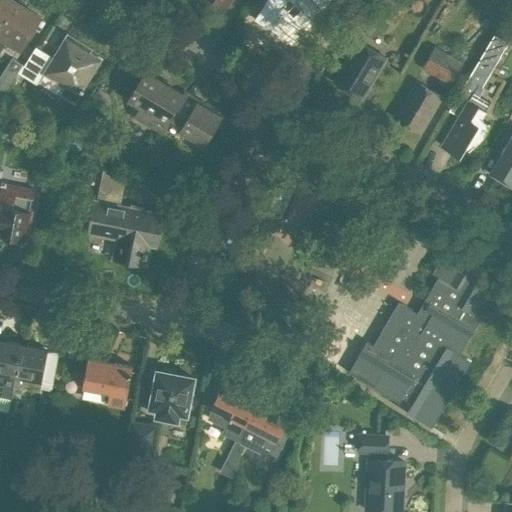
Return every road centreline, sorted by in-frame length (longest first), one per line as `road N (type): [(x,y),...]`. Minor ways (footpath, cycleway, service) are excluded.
road 1 (unclassified): [(511,256),(253,93)]
road 2 (residential): [(171,311),(253,93)]
road 3 (residential): [(253,93),(99,0)]
road 4 (residential): [(0,285),(171,311)]
road 5 (residential): [(451,511),(453,489),(511,362)]
